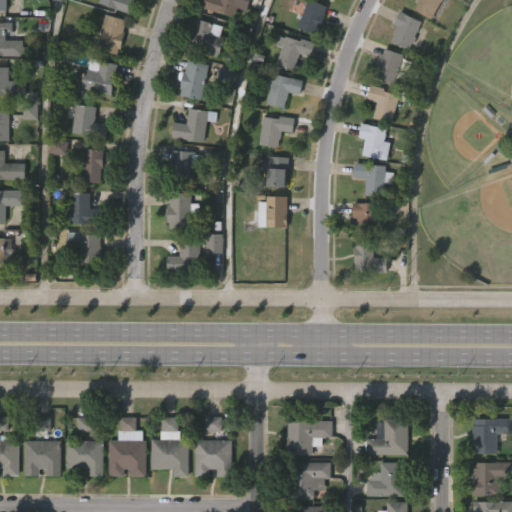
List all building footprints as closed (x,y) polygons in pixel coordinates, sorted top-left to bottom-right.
[(135,0),(131,12),(100,1),(100,0),(135,0)] [(250,0),(249,4),(240,1),(235,16),(202,5),(203,0),(250,0)] [(314,0),(327,5),(324,12),(326,13),(318,34),(298,26),(302,15),(294,12),(299,0),(307,3),(308,0),(314,0)] [(442,0),(432,19),(415,10),(419,3),(417,3),(418,0),(442,0)] [(414,43),(410,48),(392,40),(398,25),(395,23),(401,10),(422,20),(414,43)] [(125,32),(120,48),(119,48),(117,53),(97,48),(106,14),(126,19),(123,31),(125,32)] [(225,38),(219,57),(189,47),(198,17),(224,25),(220,37),(225,38)] [(418,36),(410,52),(429,60),(441,32),(414,20),(409,31),(418,36)] [(6,32),(6,40),(26,40),(26,47),(39,47),(39,56),(0,55),(0,22),(13,22),(13,32),(6,32)] [(282,36),(288,38),(288,36),(303,41),(304,38),(318,43),(313,57),(303,53),(298,69),(280,63),(285,47),(279,45),(282,36)] [(324,48),(305,40),(293,68),(312,77),(324,48)] [(386,47),(405,54),(394,83),(375,76),(379,66),(377,65),(381,53),(384,53),(386,47)] [(406,91),(418,62),(397,53),(385,82),(406,91)] [(117,65),(111,94),(92,90),(91,97),(81,95),(86,68),(88,69),(90,58),(118,63),(117,65)] [(209,64),(201,99),(181,94),(182,88),(180,87),(184,70),(186,71),(189,59),(209,64)] [(0,66),(9,66),(8,80),(26,80),(25,96),(0,95),(0,66)] [(274,73),(304,79),(301,94),(289,91),(286,106),(267,102),(271,85),(264,83),(267,74),(273,75),(274,73)] [(400,95),(392,122),(374,117),(379,102),(367,98),(372,84),(385,88),(385,91),(400,95)] [(108,123),(106,138),(72,132),(76,103),(97,106),(94,121),(108,123)] [(218,112),(216,122),(207,120),(204,141),(172,136),(175,121),(187,123),(190,107),(218,112)] [(0,140),(0,110),(9,110),(9,140),(0,140)] [(296,117),(294,134),(283,132),(279,147),(260,144),(264,116),(280,118),(280,115),(296,117)] [(391,142),(388,160),(363,156),(366,139),(360,138),(362,122),(387,127),(385,141),(391,142)] [(104,152),(101,182),(82,181),(84,148),(103,149),(102,152),(104,152)] [(203,156),(202,168),(195,167),(194,183),(170,181),(172,149),(196,151),(196,154),(203,155),(203,156)] [(0,150),(5,150),(5,162),(25,163),(25,179),(0,178),(0,150)] [(289,169),(286,186),(268,185),(269,155),(290,157),(289,169)] [(395,172),(394,183),(385,182),(384,196),(367,194),(367,178),(354,177),(355,162),(387,165),(386,171),(395,172)] [(63,196),(63,183),(47,182),(47,196),(63,196)] [(6,205),(6,222),(0,222),(0,189),(24,190),(24,205),(6,205)] [(90,200),(90,208),(99,208),(99,223),(70,223),(71,192),(91,192),(90,200)] [(192,193),(192,203),(200,203),(200,215),(192,215),(192,229),(170,229),(170,222),(168,222),(168,204),(170,204),(170,192),(192,193)] [(288,197),(288,214),(289,214),(288,227),(258,227),(259,201),(267,201),(267,195),(288,197)] [(385,202),(385,219),(377,219),(377,234),(357,234),(357,217),(354,217),(354,202),(385,202)] [(0,220),(21,220),(21,205),(0,204),(0,220)] [(19,231),(0,231),(0,263),(3,264),(2,247),(20,247),(19,231)] [(104,247),(103,264),(101,264),(101,271),(79,270),(80,240),(67,240),(67,231),(80,232),(80,234),(101,235),(100,247),(104,247)] [(164,270),(186,270),(187,237),(165,236),(164,270)] [(0,237),(5,237),(12,238),(12,248),(14,248),(17,254),(22,254),(24,270),(0,270),(0,237)] [(254,268),(283,268),(284,237),(263,237),(263,243),(255,243),(254,268)] [(200,271),(168,271),(168,255),(180,255),(181,240),(201,240),(200,271)] [(374,241),(374,244),(382,245),(382,253),(374,253),(374,257),(388,257),(388,261),(391,261),(391,270),(388,270),(388,272),(356,272),(357,240),(374,241)] [(97,274),(63,275),(64,283),(75,282),(76,304),(98,303),(97,274)] [(203,294),(219,294),(219,275),(203,275),(203,294)] [(0,305),(18,306),(18,296),(15,296),(15,280),(0,279),(0,305)] [(164,313),(196,312),(195,284),(176,285),(176,297),(163,297),(164,313)] [(383,312),(383,299),(369,299),(369,284),(351,284),(351,313),(383,312)] [(137,421),(137,430),(144,430),(143,440),(147,440),(147,477),(132,476),(132,468),(125,468),(125,476),(109,476),(110,440),(119,440),(119,430),(121,430),(121,417),(137,417),(137,421)] [(180,421),(181,439),(190,439),(190,477),(174,477),(174,469),(153,469),(153,439),(161,439),(161,430),(163,430),(163,417),(180,417),(180,421)] [(409,419),(409,455),(367,454),(367,438),(385,438),(384,418),(409,419)] [(511,434),(499,434),(499,453),(476,453),(476,444),(473,444),(473,425),(476,425),(476,418),(511,418),(511,434)] [(304,455),(289,455),(288,421),(333,421),(333,438),(323,438),(323,446),(314,446),(314,455),(304,455)] [(0,435),(14,435),(14,440),(19,440),(19,476),(4,476),(4,468),(0,468),(0,435)] [(233,440),(233,477),(218,477),(218,470),(210,469),(210,477),(195,477),(196,439),(233,440)] [(61,440),(61,476),(47,476),(47,469),(40,469),(40,475),(25,475),(25,440),(61,440)] [(104,441),(104,478),(89,478),(89,468),(67,468),(67,440),(104,441)] [(105,511),(120,511),(121,510),(127,510),(127,511),(142,511),(143,481),(139,481),(139,471),(132,471),(132,458),(116,458),(116,482),(106,481),(105,511)] [(184,511),(185,481),(176,481),(176,458),(158,458),(158,481),(148,481),(148,510),(170,510),(169,511),(184,511)] [(303,498),(287,498),(288,462),(332,462),(331,479),(324,479),(324,487),(315,487),(315,498),(303,498)] [(511,462),(511,477),(498,477),(498,482),(501,482),(501,496),(474,495),(474,468),(477,468),(477,462),(511,462)] [(404,463),(404,466),(407,466),(407,484),(404,484),(404,496),(368,495),(368,480),(371,480),(371,478),(378,472),(382,472),(382,463),(404,463)] [(15,511),(15,481),(0,481),(0,511),(15,511)] [(57,511),(57,482),(21,481),(20,511),(57,511)] [(84,511),(99,511),(99,481),(63,482),(63,510),(85,509),(84,511)] [(227,511),(228,481),(191,481),(191,511),(206,511),(206,510),(213,510),(213,511),(227,511)] [(408,511),(381,511),(388,511),(388,501),(408,502),(408,511)] [(477,511),(477,501),(511,501),(511,511),(477,511)] [(326,511),(327,503),(287,503),(286,511),(326,511)]
